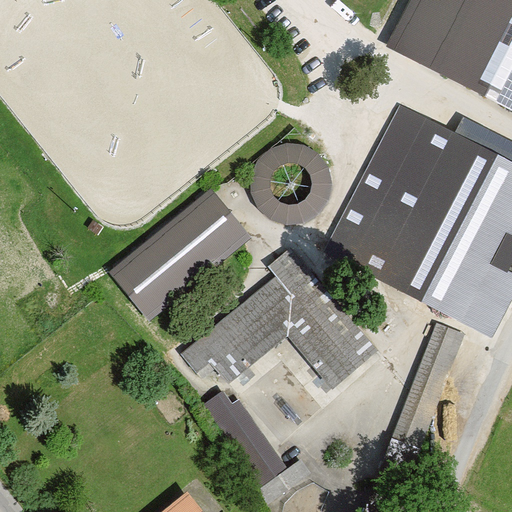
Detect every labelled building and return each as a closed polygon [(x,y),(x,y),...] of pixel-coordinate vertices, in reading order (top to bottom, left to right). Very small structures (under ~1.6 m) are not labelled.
[(511,32),(470,90),(487,102),(511,120),(511,32)] [(395,124),(328,252),(470,326),(480,307),(503,319),(511,302),(511,294),(492,285),(511,247),(511,165),(466,141),(403,108),(395,124)] [(281,132),(252,198),(316,225),(345,159),(281,132)] [(221,186),(116,267),(156,318),(260,236),(221,186)] [(314,276),(293,251),(271,269),(279,278),(184,357),(200,377),(214,365),(232,387),(289,340),(333,393),(379,355),(314,276)] [(399,511),(465,336),(437,326),(412,393),(367,511),(399,511)] [(289,473),(242,405),(216,422),(262,491),(259,492),(269,507),(292,492),(315,477),(302,462),(289,473)] [(198,511),(189,501),(176,511),(198,511)]
